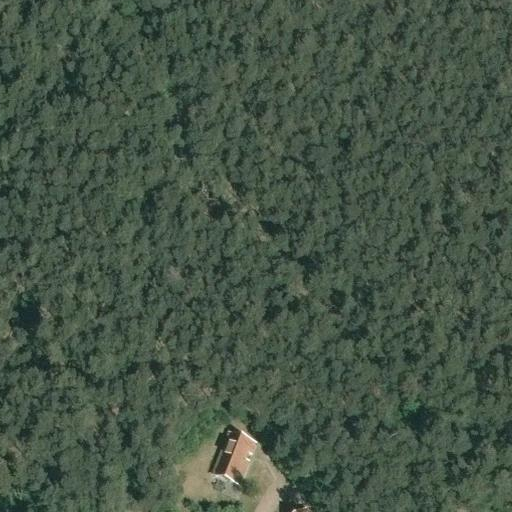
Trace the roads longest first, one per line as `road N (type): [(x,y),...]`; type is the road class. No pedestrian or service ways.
road 1 (track): [(398,0),(213,142)]
road 2 (track): [(213,142),(114,0)]
